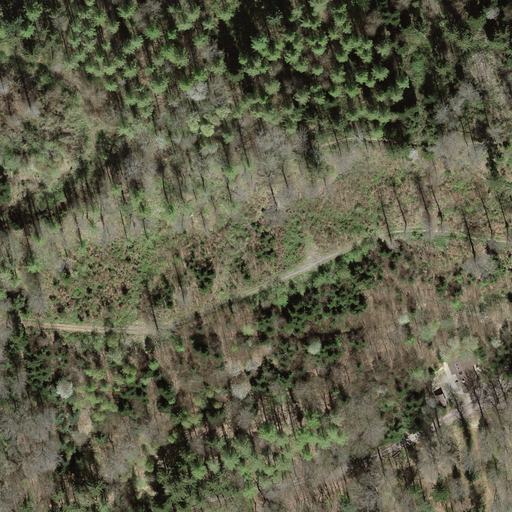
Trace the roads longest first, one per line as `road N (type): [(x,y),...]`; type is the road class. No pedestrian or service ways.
road 1 (track): [(0,321),(117,329),(193,319),(406,229),(511,241)]
road 2 (track): [(163,510),(354,466),(511,381)]
